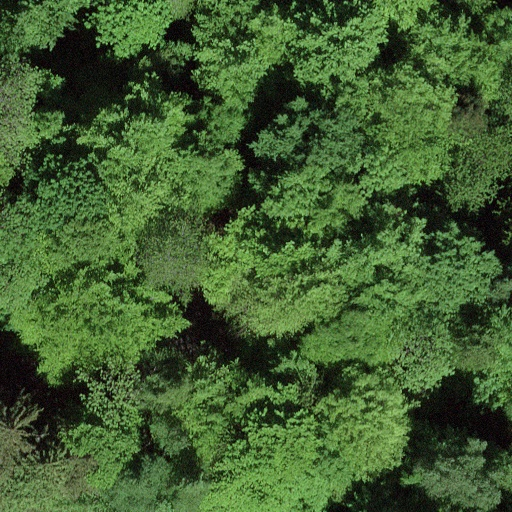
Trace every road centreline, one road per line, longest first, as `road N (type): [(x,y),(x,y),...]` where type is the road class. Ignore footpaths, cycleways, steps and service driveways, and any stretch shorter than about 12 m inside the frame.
road 1 (track): [(0,368),(181,347),(289,373),(511,459)]
road 2 (track): [(263,511),(289,373)]
